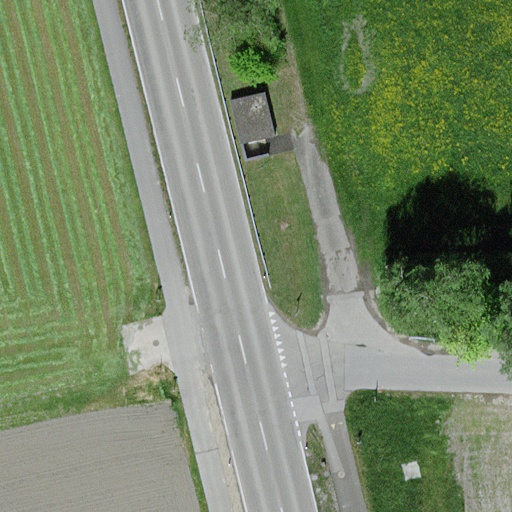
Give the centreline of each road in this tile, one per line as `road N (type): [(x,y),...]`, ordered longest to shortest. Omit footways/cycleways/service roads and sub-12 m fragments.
road 1 (secondary): [(158,0),(250,375)]
road 2 (track): [(370,366),(272,0)]
road 3 (unclassified): [(250,375),(340,366),(511,371)]
road 4 (secondary): [(250,375),(283,511)]
